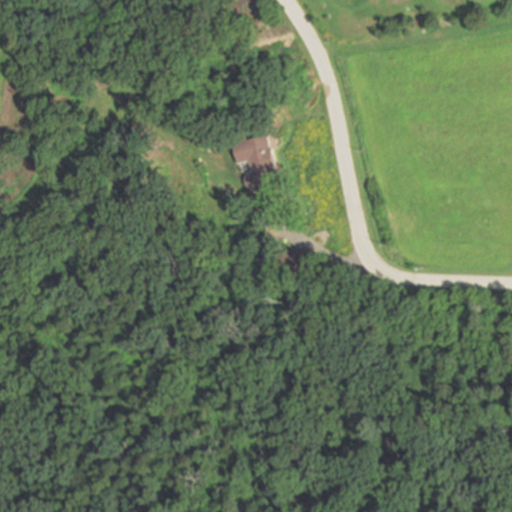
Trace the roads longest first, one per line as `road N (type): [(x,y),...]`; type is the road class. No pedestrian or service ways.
road 1 (residential): [(376,266),(364,249),(324,67),(285,0)]
road 2 (residential): [(511,284),(420,281),(376,266)]
